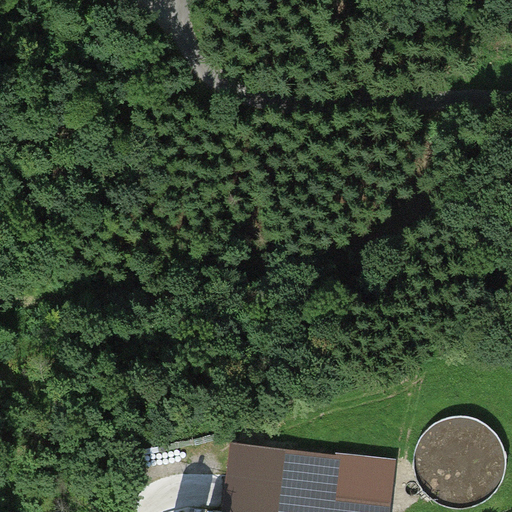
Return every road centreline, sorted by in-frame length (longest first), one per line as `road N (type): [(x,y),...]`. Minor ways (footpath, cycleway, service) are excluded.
road 1 (track): [(189,0),(201,63),(244,95),(301,104),(511,93)]
road 2 (track): [(219,82),(167,106),(52,137)]
